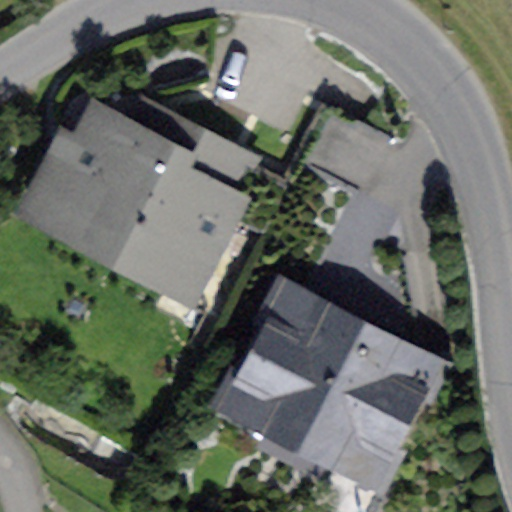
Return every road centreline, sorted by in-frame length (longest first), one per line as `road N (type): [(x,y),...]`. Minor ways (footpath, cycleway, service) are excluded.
road 1 (residential): [(511,414),(471,171),(439,94),(391,37),(317,0)]
road 2 (residential): [(160,0),(114,12),(0,85)]
